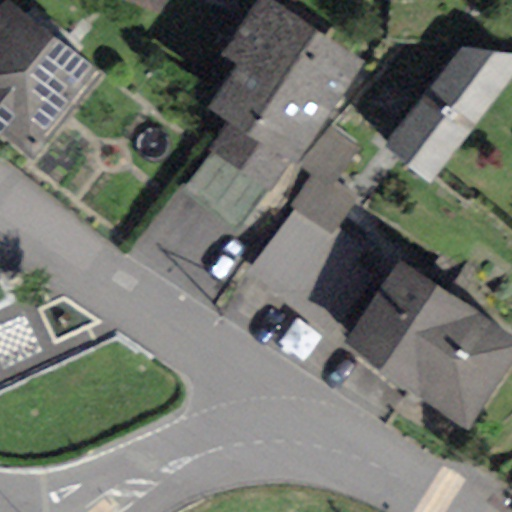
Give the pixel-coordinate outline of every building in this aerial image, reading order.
[(119,0),(134,7),(160,20),(170,0),(119,0)] [(360,67),(261,0),(222,58),(237,68),(210,108),(232,121),(210,151),(214,152),(263,191),(270,195),(292,165),(360,67)] [(100,74),(5,2),(0,8),(0,138),(33,163),(100,74)] [(511,75),(511,56),(462,49),(384,146),(430,184),(511,75)] [(357,148),(329,128),(299,169),(311,177),(288,208),(294,212),(327,236),(333,228),(356,197),(333,180),(357,148)] [(235,227),(263,191),(214,152),(185,188),(235,227)] [(366,252),(333,228),(327,236),(294,212),(248,274),(314,323),(366,252)] [(511,361),(511,340),(399,264),(343,346),(466,430),(511,361)]
